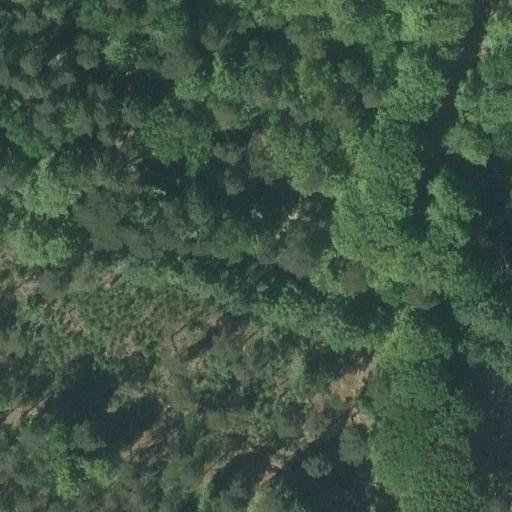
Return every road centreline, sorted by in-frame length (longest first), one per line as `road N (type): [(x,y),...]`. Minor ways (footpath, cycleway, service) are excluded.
road 1 (track): [(511,318),(0,177)]
road 2 (track): [(436,296),(415,480),(404,511)]
